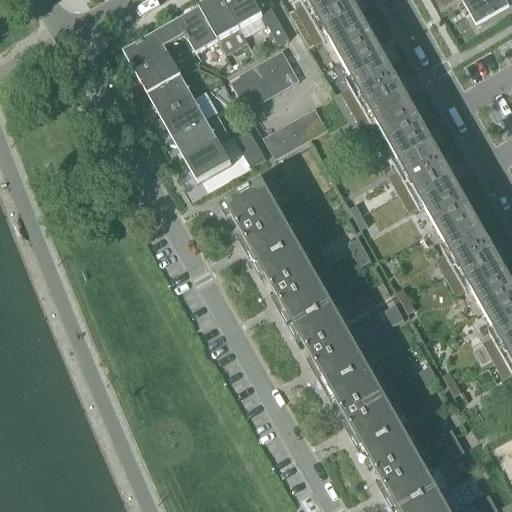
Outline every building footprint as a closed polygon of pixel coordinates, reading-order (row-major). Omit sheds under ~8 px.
[(221,0),(198,13),(218,45),(240,33),(221,0)] [(221,0),(240,33),(261,21),(266,30),(277,50),(289,43),(277,23),(264,0),(251,0),(250,0),(221,0)] [(303,0),(308,7),(287,19),(307,54),(328,42),(353,86),(354,89),(355,90),(334,102),(354,137),(375,125),(403,174),(389,182),(408,217),(422,209),(450,257),(436,265),(456,300),(470,292),(496,340),(483,348),(502,383),(511,377),(511,287),(511,286),(423,130),(349,0),(303,0)] [(502,0),(475,0),(463,7),(476,29),(509,10),(502,0)] [(198,13),(177,25),(182,34),(185,39),(184,40),(187,45),(188,44),(190,48),(196,58),(218,45),(198,13)] [(177,25),(123,56),(136,78),(169,59),(164,51),(184,40),(185,39),(182,34),(177,25)] [(169,59),(136,78),(147,98),(180,79),(174,68),(187,61),(188,62),(196,58),(190,48),(182,52),(169,59)] [(282,55),(268,63),(273,72),(277,70),(287,64),(282,55)] [(268,63),(255,70),(260,79),(268,75),(273,72),(268,63)] [(287,64),(277,70),(289,91),(299,85),(287,64)] [(229,85),(234,94),(247,87),(258,81),(260,79),(255,70),(229,85)] [(273,72),(268,75),(279,96),(289,91),(277,70),(273,72)] [(260,79),(258,81),(270,102),(279,96),(268,75),(260,79)] [(180,79),(147,98),(161,122),(194,103),(180,79)] [(270,102),(258,81),(247,87),(253,97),(259,108),(270,102)] [(234,94),(240,104),(253,97),(247,87),(234,94)] [(253,97),(240,104),(246,115),(259,108),(253,97)] [(194,103),(161,122),(173,143),(206,124),(194,103)] [(315,113),(305,119),(317,140),(327,135),(315,113)] [(305,119),(295,124),(307,146),(317,140),(305,119)] [(206,124),(173,143),(185,165),(218,146),(206,124)] [(295,124),(285,130),(297,151),(307,146),(295,124)] [(297,151),(285,130),(276,135),(282,146),(288,157),(297,151)] [(249,135),(234,143),(250,172),(266,163),(265,161),(249,135)] [(262,142),(268,153),(282,146),(276,135),(262,142)] [(218,146),(185,165),(198,187),(231,168),(218,146)] [(282,146),(268,153),(274,164),(288,157),(282,146)] [(392,506),(395,511),(446,511),(389,411),(263,189),(225,211),(240,237),(235,239),(249,262),(253,260),(274,298),(270,300),(283,323),(288,321),(310,360),(306,362),(318,385),(323,383),(344,421),(340,423),(353,446),(357,444),(379,482),(375,485),(388,508),(392,506)] [(356,209),(349,213),(354,223),(362,219),(356,209)] [(362,219),(354,223),(360,234),(367,230),(362,219)] [(353,260),(364,254),(358,242),(347,249),(353,260)] [(370,265),(364,254),(353,260),(359,271),(370,265)] [(395,297),(401,307),(408,303),(402,293),(395,297)] [(408,303),(401,307),(407,317),(414,314),(408,303)] [(395,308),(384,315),(388,322),(400,317),(395,308)] [(400,317),(388,322),(392,329),(403,323),(400,317)] [(429,370),(418,376),(422,383),(434,377),(429,370)] [(449,376),(442,380),(448,390),(455,386),(449,376)] [(434,377),(422,383),(427,391),(438,385),(434,377)] [(455,386),(448,390),(454,400),(455,399),(461,397),(455,386)] [(451,434),(441,440),(447,451),(458,445),(456,442),(451,434)] [(458,445),(447,451),(453,462),(464,456),(458,445)] [(489,500),(478,506),(481,511),(483,511),(493,507),(489,500)]
